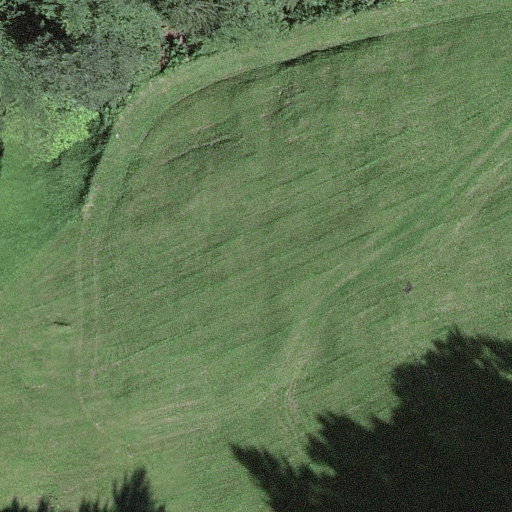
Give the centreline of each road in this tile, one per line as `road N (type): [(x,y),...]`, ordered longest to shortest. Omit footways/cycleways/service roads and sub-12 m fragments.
road 1 (motorway): [(1,0),(273,511)]
road 2 (track): [(492,0),(311,41),(172,90),(113,156),(86,240)]
